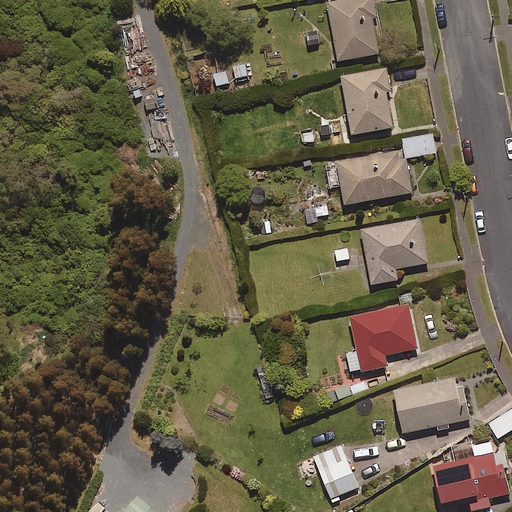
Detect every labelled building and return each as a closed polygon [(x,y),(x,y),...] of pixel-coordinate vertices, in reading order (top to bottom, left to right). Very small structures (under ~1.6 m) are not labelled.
[(376,16),(372,0),(334,0),(327,1),(337,60),(378,52),(372,17),(376,16)] [(389,90),(386,68),(341,76),(351,133),(391,126),(385,90),(389,90)] [(311,128),(312,140),(333,139),(331,122),(320,123),(320,127),(311,128)] [(433,136),(402,138),(403,156),(435,154),(433,136)] [(402,158),(401,150),(336,159),(342,203),(411,193),(406,158),(402,158)] [(427,262),(420,219),(361,229),(370,283),(397,279),(395,268),(427,262)] [(417,347),(407,304),(350,316),(357,351),(345,353),(349,373),(386,365),(384,354),(417,347)] [(469,419),(460,376),(393,389),(401,432),(469,419)] [(351,394),(347,383),(324,391),(328,402),(351,394)] [(511,428),(511,407),(488,422),(497,438),(511,428)] [(496,465),(491,442),(474,446),(476,455),(431,465),(440,502),(466,495),(470,511),(489,506),(487,499),(509,494),(502,464),(496,465)] [(356,488),(341,445),(314,455),(329,497),(356,488)] [(148,511),(133,498),(120,511),(148,511)]
